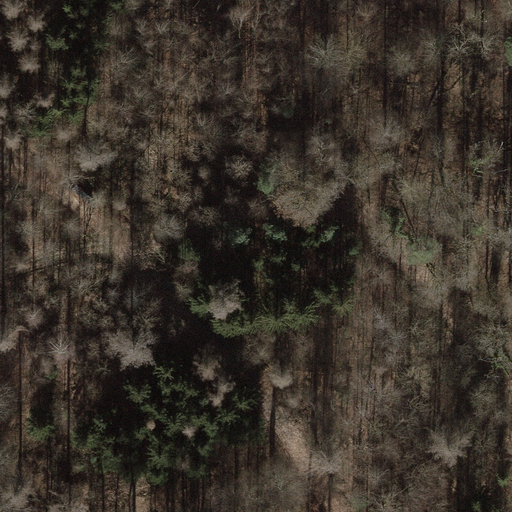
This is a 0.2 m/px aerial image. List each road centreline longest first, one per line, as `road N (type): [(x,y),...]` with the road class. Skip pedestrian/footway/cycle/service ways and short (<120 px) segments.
road 1 (track): [(0,150),(37,167),(117,244),(284,200),(345,205),(395,244),(511,386)]
road 2 (track): [(0,276),(117,244),(299,448),(336,511)]
